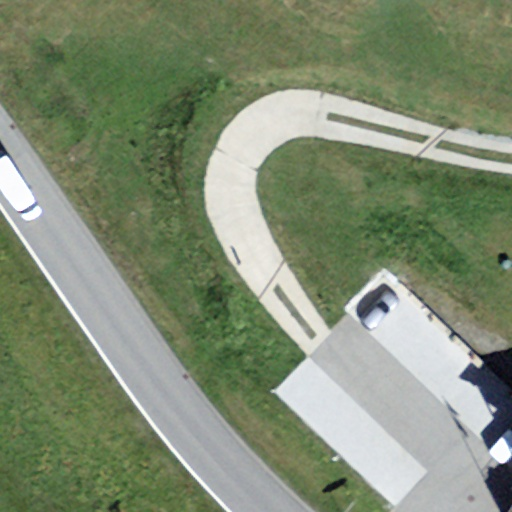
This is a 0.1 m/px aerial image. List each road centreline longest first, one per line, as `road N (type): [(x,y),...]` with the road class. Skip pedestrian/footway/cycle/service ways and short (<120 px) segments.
road 1 (track): [(511,158),(327,115),(267,123),(235,156),(234,201),(271,280),(319,346),(435,449),(439,483),(418,511)]
road 2 (tertiary): [(0,162),(105,314),(268,511)]
